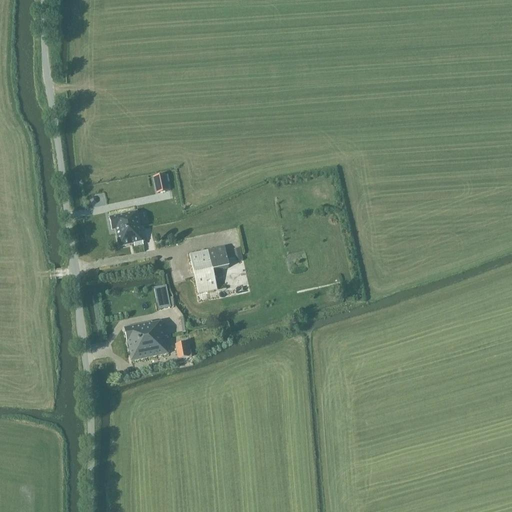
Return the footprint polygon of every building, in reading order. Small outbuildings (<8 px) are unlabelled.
[(159,184),(156,185),(157,194),(167,192),(164,176),(158,178),(159,184)] [(178,207),(184,237),(280,220),(274,189),(178,207)] [(137,212),(109,218),(112,232),(115,231),(115,234),(140,229),(137,212)] [(140,229),(115,234),(116,235),(119,247),(119,248),(134,245),(134,248),(143,246),(143,243),(140,229)] [(213,272),(228,269),(224,248),(189,256),(198,295),(208,293),(208,292),(204,274),(213,272)] [(166,287),(154,289),(158,311),(170,308),(166,287)] [(127,344),(128,346),(165,338),(161,323),(152,325),(152,324),(124,329),(127,344)] [(131,362),(132,362),(168,355),(165,338),(128,346),(131,362)] [(189,358),(186,343),(175,346),(178,361),(189,358)]
